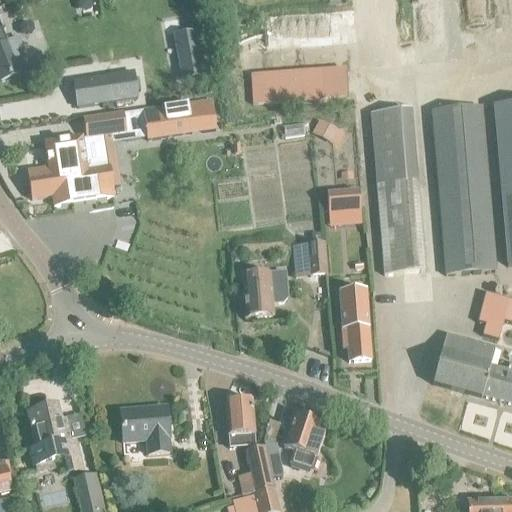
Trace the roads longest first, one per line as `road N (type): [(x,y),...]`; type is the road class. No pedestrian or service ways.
road 1 (residential): [(511,466),(182,352),(124,339),(79,344)]
road 2 (residential): [(79,344),(57,284),(0,205)]
